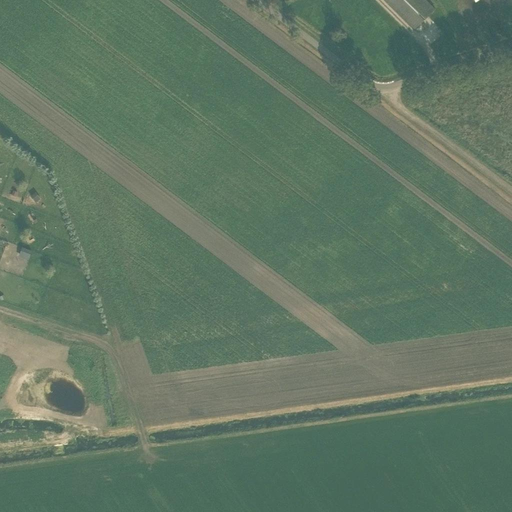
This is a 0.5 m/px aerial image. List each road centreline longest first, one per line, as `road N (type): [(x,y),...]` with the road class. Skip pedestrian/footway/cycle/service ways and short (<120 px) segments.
road 1 (track): [(150,456),(114,351),(0,309)]
road 2 (track): [(511,194),(377,91)]
road 3 (unclassified): [(377,91),(254,0)]
road 4 (unclassified): [(377,91),(511,46)]
